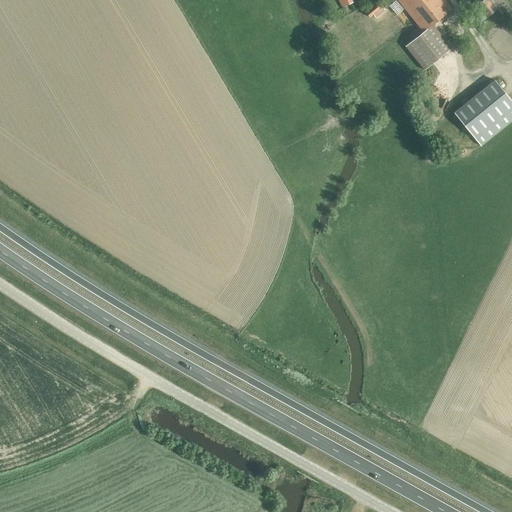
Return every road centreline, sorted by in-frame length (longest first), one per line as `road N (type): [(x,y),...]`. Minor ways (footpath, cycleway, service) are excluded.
road 1 (trunk): [(486,511),(121,306),(0,227)]
road 2 (trunk): [(0,250),(118,328),(446,511)]
road 3 (unclassified): [(0,284),(388,511)]
